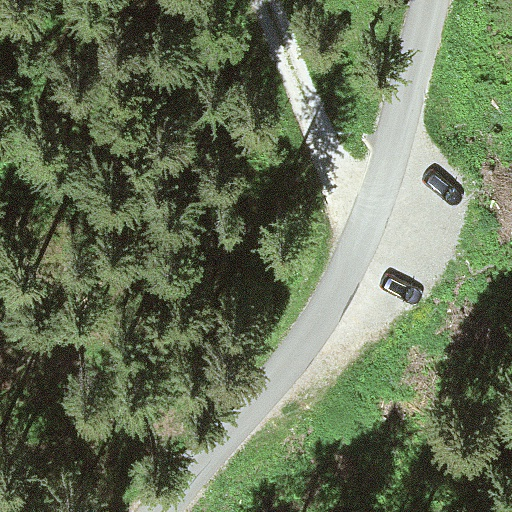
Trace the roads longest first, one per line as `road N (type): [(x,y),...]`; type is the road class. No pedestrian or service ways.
road 1 (unclassified): [(428,0),(383,174),(330,297),(277,376),(160,511)]
road 2 (track): [(363,229),(266,0)]
